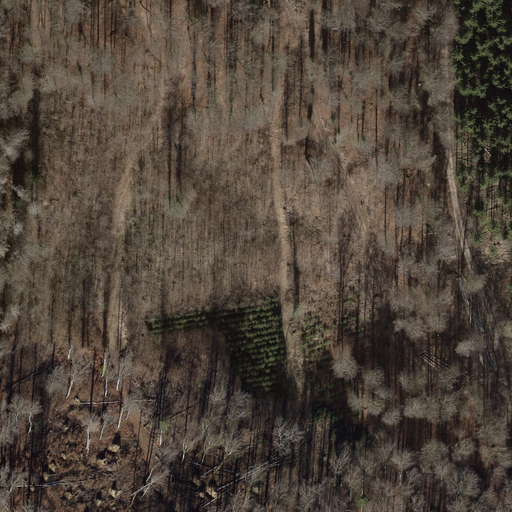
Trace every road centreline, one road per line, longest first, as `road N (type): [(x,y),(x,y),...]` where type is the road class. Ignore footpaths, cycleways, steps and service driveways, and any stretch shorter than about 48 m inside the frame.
road 1 (track): [(175,511),(150,465),(118,349),(119,216),(151,129),(210,63),(234,0)]
road 2 (track): [(193,82),(217,104),(315,142),(335,161),(414,358),(437,382),(507,407),(511,418)]
road 3 (track): [(507,407),(492,323),(455,208),(446,0)]
